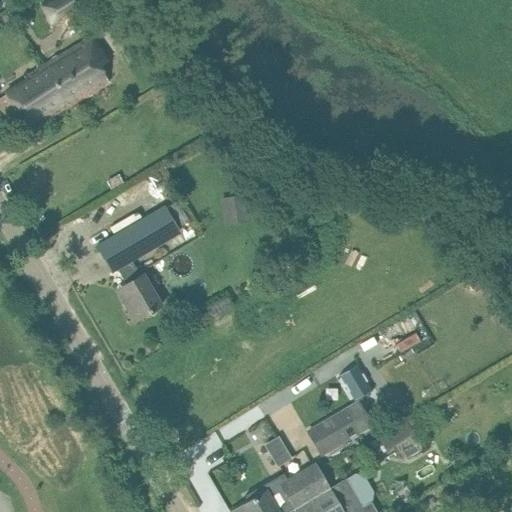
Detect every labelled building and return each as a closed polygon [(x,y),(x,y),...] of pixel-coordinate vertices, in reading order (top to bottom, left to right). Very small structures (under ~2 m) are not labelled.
[(82,0),(48,0),(41,5),(52,26),(86,6),(82,0)] [(92,35),(43,64),(70,106),(86,96),(108,82),(98,67),(109,58),(92,35)] [(5,93),(29,129),(70,106),(43,64),(24,76),(26,80),(5,93)] [(245,195),(221,200),(223,212),(247,208),(245,195)] [(122,299),(135,321),(160,306),(142,275),(140,276),(131,261),(162,243),(146,217),(96,246),(111,272),(117,269),(126,285),(121,288),(126,297),(122,299)] [(226,297),(207,308),(215,321),(234,308),(231,303),(235,300),(231,294),(227,297),(226,297)] [(398,354),(420,341),(414,331),(392,344),(398,354)] [(306,432),(319,456),(359,432),(347,408),(306,432)] [(421,450),(413,434),(427,427),(419,413),(378,437),(374,431),(359,439),(371,460),(397,446),(404,461),(421,450)] [(277,436),(263,445),(276,467),(290,458),(277,436)] [(314,464),(279,484),(294,508),(328,489),(314,464)] [(287,511),(376,511),(371,502),(363,507),(346,478),(328,489),(294,508),(287,511)] [(276,511),(265,492),(231,511),(282,511),(279,511),(276,511)]
